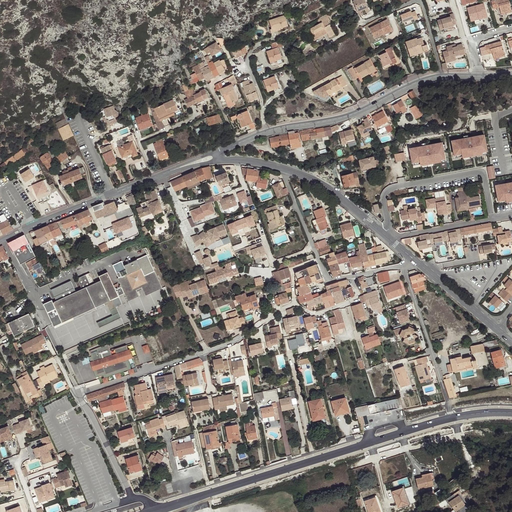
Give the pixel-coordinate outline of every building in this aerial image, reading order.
[(353,0),(358,11),(368,8),(365,0),(353,0)] [(508,0),(495,0),(491,1),(493,9),(497,8),(497,5),(499,4),(500,7),(501,12),(511,9),(508,0)] [(484,3),(467,8),(470,18),(478,16),(479,19),(487,17),(484,3)] [(411,11),(400,15),(403,22),(414,18),(415,20),(418,18),(415,11),(412,12),(411,11)] [(453,25),(457,24),(454,13),(450,14),(451,16),(447,18),(441,19),(437,20),(439,27),(443,26),(444,28),(448,27),(453,25)] [(327,15),(318,20),(320,23),(310,29),(313,34),(311,35),(314,40),(324,35),(323,34),(327,32),(328,33),(330,37),(335,34),(327,20),(329,19),(327,15)] [(272,29),(280,27),(280,29),(288,26),(285,16),(269,21),(271,26),(272,29)] [(370,28),(374,38),(383,34),(382,33),(392,28),(387,20),(370,28)] [(220,45),(222,47),(226,44),(223,38),(219,38),(217,38),(220,45)] [(429,51),(427,44),(424,45),(422,38),(417,39),(417,38),(405,42),(409,53),(422,49),(423,52),(423,53),(429,51)] [(505,54),(501,41),(485,46),(487,54),(490,53),(490,51),(492,50),(492,52),(494,57),(505,54)] [(221,50),(218,46),(217,43),(208,48),(204,50),(207,54),(210,52),(213,56),(221,51),(221,50)] [(231,49),(236,58),(248,52),(245,46),(244,44),(239,46),(238,46),(231,49)] [(460,55),(465,53),(462,44),(457,46),(458,46),(457,47),(456,44),(447,47),(448,51),(443,52),(445,59),(450,58),(450,59),(455,58),(455,56),(455,55),(460,54),(460,55)] [(266,51),(270,63),(277,61),(276,58),(281,56),(278,47),(266,51)] [(397,62),(392,51),(394,50),(392,47),(385,50),(387,52),(380,55),(382,59),(381,60),(384,66),(390,63),(393,62),(394,63),(397,62)] [(214,63),(219,74),(228,70),(223,60),(220,61),(220,60),(214,63)] [(375,70),(370,60),(353,69),(352,67),(348,69),(352,77),(354,79),(358,77),(357,75),(356,73),(358,72),(359,74),(362,78),(375,70)] [(219,74),(214,63),(212,61),(207,63),(209,66),(215,77),(219,74)] [(199,81),(205,78),(201,70),(198,65),(192,68),(194,71),(195,71),(196,73),(190,76),(192,78),(192,80),(198,77),(199,81)] [(206,81),(215,77),(209,66),(201,70),(205,78),(206,81)] [(349,79),(352,77),(348,69),(346,66),(342,68),(349,79)] [(230,83),(236,80),(234,75),(227,78),(230,83)] [(263,80),(267,92),(274,89),(273,87),(278,85),(275,76),(263,80)] [(347,84),(342,76),(324,86),(329,95),(340,88),(338,85),(337,82),(339,81),(340,84),(342,87),(347,84)] [(257,96),(252,83),(250,84),(248,80),(242,82),(249,101),(254,99),(254,97),(257,96)] [(231,84),(219,89),(222,95),(225,93),(227,92),(228,94),(230,98),(232,103),(234,102),(238,100),(231,84)] [(188,98),(195,94),(192,88),(188,90),(185,92),(188,98)] [(200,92),(195,94),(188,98),(185,99),(188,106),(197,102),(204,99),(209,97),(205,89),(200,91),(200,92)] [(197,102),(188,106),(189,108),(204,100),(204,99),(197,102)] [(155,108),(159,119),(174,112),(178,110),(173,100),(155,108)] [(402,101),(393,105),(397,112),(395,113),(397,116),(403,113),(403,112),(407,110),(402,101)] [(115,110),(113,105),(104,108),(107,115),(102,117),(101,118),(103,121),(105,120),(107,126),(110,125),(112,124),(120,121),(118,115),(118,113),(115,110)] [(416,119),(423,115),(417,105),(410,108),(416,119)] [(154,107),(151,108),(159,131),(166,128),(160,121),(159,119),(155,108),(154,107)] [(142,116),(136,119),(140,129),(147,126),(147,127),(153,125),(147,110),(140,112),(142,116)] [(252,123),(248,110),(239,114),(238,114),(238,115),(237,116),(237,117),(238,118),(241,127),(248,125),(252,123)] [(372,117),(370,113),(366,115),(367,118),(369,121),(373,119),(378,129),(390,123),(383,111),(372,117)] [(174,112),(159,119),(160,121),(175,114),(174,112)] [(219,114),(207,118),(210,125),(221,122),(219,114)] [(369,121),(367,118),(364,120),(364,122),(365,123),(363,124),(357,127),(362,137),(369,133),(368,131),(372,129),(369,121)] [(58,129),(68,124),(66,119),(56,124),(58,129)] [(63,140),(74,136),(68,124),(58,129),(63,140)] [(322,137),(332,135),(332,132),(331,127),(330,127),(313,130),(313,129),(300,132),(302,140),(315,138),(322,137)] [(355,138),(352,129),(339,133),(342,145),(347,143),(346,141),(355,138)] [(294,131),(288,132),(290,144),(291,148),(301,146),(298,133),(295,134),(294,131)] [(281,145),(290,144),(288,132),(279,134),(279,137),(281,145)] [(485,133),(451,139),(455,157),(488,150),(485,133)] [(26,139),(29,143),(35,140),(32,135),(26,139)] [(154,144),(160,160),(169,156),(161,136),(155,139),(156,143),(154,144)] [(271,147),(281,145),(279,137),(275,137),(270,138),(271,147)] [(133,141),(119,147),(123,157),(127,156),(137,152),(133,141)] [(443,141),(409,147),(412,165),(446,159),(443,141)] [(105,148),(101,149),(108,166),(117,163),(111,151),(114,149),(112,144),(105,148)] [(390,152),(389,146),(380,148),(382,154),(390,152)] [(52,149),(48,152),(51,157),(52,158),(55,156),(57,155),(52,149)] [(22,150),(4,163),(6,165),(8,167),(25,154),(22,150)] [(60,163),(62,161),(66,159),(69,157),(64,150),(57,155),(55,156),(60,163)] [(40,158),(49,170),(57,165),(52,158),(51,157),(48,152),(40,158)] [(359,160),(361,170),(376,166),(376,165),(374,160),(373,157),(359,160)] [(38,170),(35,163),(24,166),(25,171),(32,169),(33,172),(38,170)] [(487,166),(489,178),(495,178),(494,165),(487,166)] [(209,166),(202,168),(206,180),(212,178),(209,166)] [(208,198),(213,196),(210,190),(208,183),(206,180),(202,168),(183,176),(187,186),(188,189),(203,182),(206,190),(205,190),(208,198)] [(258,169),(254,168),(254,170),(242,168),(243,175),(245,180),(257,182),(257,186),(266,188),(267,179),(258,177),(259,175),(259,171),(258,170),(258,169)] [(69,172),(73,181),(83,178),(82,175),(79,169),(73,171),(69,172)] [(117,171),(120,179),(125,177),(121,169),(117,171)] [(63,185),(73,181),(69,172),(68,170),(62,172),(64,175),(59,176),(63,185)] [(226,172),(216,176),(220,185),(230,181),(226,172)] [(342,176),(345,186),(355,183),(359,182),(357,172),(342,176)] [(183,176),(171,182),(175,191),(187,186),(183,176)] [(31,183),(38,199),(43,198),(43,199),(46,198),(45,197),(49,195),(43,178),(31,183)] [(511,180),(495,184),(498,202),(511,199),(511,180)] [(272,185),(278,198),(285,195),(279,182),(272,185)] [(155,190),(145,194),(148,200),(150,206),(148,207),(142,209),(141,206),(136,208),(140,217),(152,212),(154,215),(163,211),(155,190)] [(253,203),(251,195),(246,196),(245,190),(237,192),(239,203),(247,201),(248,205),(253,203)] [(466,191),(458,192),(459,197),(455,198),(456,203),(460,202),(461,207),(468,206),(468,207),(481,205),(479,196),(470,197),(469,190),(466,191)] [(129,206),(136,204),(133,195),(126,198),(129,206)] [(221,195),(213,197),(215,202),(220,200),(224,210),(237,205),(233,195),(222,199),(221,195)] [(446,205),(445,196),(428,200),(429,206),(430,206),(431,208),(437,207),(438,214),(452,212),(450,204),(446,205)] [(102,203),(92,207),(97,218),(117,210),(114,201),(103,205),(102,203)] [(460,202),(456,203),(457,211),(468,209),(468,207),(468,206),(461,207),(460,202)] [(268,224),(270,229),(282,225),(279,217),(279,216),(276,206),(265,209),(266,210),(264,211),(266,214),(267,214),(270,223),(268,224)] [(323,207),(314,211),(317,219),(315,220),(317,223),(322,235),(327,233),(325,229),(329,227),(326,220),(325,220),(323,217),(325,216),(326,216),(323,207)] [(400,211),(402,220),(410,218),(417,217),(417,220),(418,222),(422,221),(420,211),(416,212),(416,208),(400,211)] [(81,212),(88,226),(90,224),(88,221),(93,219),(89,209),(81,212)] [(5,233),(13,229),(8,220),(3,211),(0,212),(0,218),(2,223),(1,224),(0,224),(0,228),(3,234),(5,233)] [(73,216),(77,223),(80,229),(83,228),(82,225),(85,223),(87,226),(88,226),(81,212),(73,216)] [(226,224),(230,234),(254,225),(250,215),(226,224)] [(73,216),(61,220),(64,229),(77,223),(73,216)] [(113,227),(116,233),(125,229),(121,220),(108,226),(109,229),(113,227)] [(56,222),(48,226),(54,237),(62,233),(56,222)] [(343,239),(355,235),(351,223),(340,226),(343,239)] [(460,228),(461,236),(493,230),(492,229),(491,223),(486,224),(460,228)] [(219,237),(227,234),(224,224),(208,230),(208,231),(206,233),(205,233),(204,231),(198,236),(201,240),(203,238),(208,245),(212,242),(211,240),(219,237)] [(48,226),(42,228),(48,240),(54,237),(48,226)] [(493,230),(494,236),(497,236),(499,243),(502,243),(507,242),(511,241),(510,231),(504,232),(505,234),(503,234),(502,232),(502,227),(497,228),(497,229),(492,229),(493,230)] [(48,240),(42,228),(34,231),(37,237),(33,239),(36,246),(48,240)] [(460,228),(429,234),(431,242),(461,236),(460,228)] [(429,234),(420,236),(421,241),(418,241),(419,248),(432,246),(431,242),(429,234)] [(36,255),(25,235),(8,243),(19,264),(36,255)] [(198,245),(203,242),(201,240),(198,236),(198,235),(193,236),(194,239),(198,245)] [(108,242),(110,246),(120,241),(118,237),(108,242)] [(212,242),(208,245),(203,238),(201,240),(203,242),(207,247),(213,243),(216,242),(216,241),(220,239),(219,237),(211,240),(212,242)] [(325,239),(314,243),(317,249),(319,248),(328,245),(325,239)] [(99,246),(102,253),(109,250),(106,242),(99,246)] [(264,256),(261,243),(245,247),(247,254),(249,253),(251,260),(264,256)] [(359,251),(362,262),(369,260),(367,255),(365,244),(358,246),(359,251)] [(492,249),(496,249),(495,244),(479,246),(480,253),(492,252),(492,249)] [(2,245),(0,246),(0,257),(2,257),(4,261),(8,259),(9,258),(7,255),(2,245)] [(376,247),(378,253),(373,254),(367,255),(369,260),(362,262),(363,265),(364,267),(376,265),(376,264),(388,261),(386,252),(385,252),(385,249),(382,249),(381,245),(376,247)] [(319,249),(321,254),(330,251),(328,246),(319,249)] [(210,256),(202,257),(201,250),(196,251),(199,266),(212,264),(210,256)] [(346,251),(335,255),(337,261),(338,263),(338,264),(349,261),(348,258),(346,251)] [(349,261),(351,268),(363,265),(362,262),(359,251),(357,251),(358,256),(348,258),(349,261)] [(329,265),(338,263),(337,261),(335,255),(334,252),(329,253),(331,257),(327,259),(329,265)] [(121,285),(122,287),(128,301),(139,296),(137,292),(136,290),(142,287),(143,289),(145,296),(162,288),(147,255),(124,265),(126,270),(120,273),(122,277),(120,277),(118,278),(121,285)] [(36,258),(27,263),(31,270),(34,268),(33,266),(39,262),(36,258)] [(293,260),(277,266),(278,271),(289,267),(295,265),(293,260)] [(229,262),(224,264),(225,268),(206,275),(210,284),(219,281),(218,279),(226,276),(225,275),(228,274),(228,276),(228,277),(234,275),(232,269),(229,262)] [(338,263),(329,265),(330,268),(333,277),(342,275),(338,264),(338,263)] [(319,284),(325,283),(318,264),(312,266),(317,280),(315,280),(316,283),(318,282),(319,284)] [(317,280),(312,266),(307,268),(312,282),(315,280),(317,280)] [(274,281),(291,276),(290,274),(289,267),(278,271),(272,272),(274,281)] [(307,268),(300,270),(306,284),(307,283),(309,283),(312,282),(307,268)] [(306,284),(300,270),(297,271),(295,272),(295,273),(296,276),(295,277),(296,283),(297,287),(306,284)] [(388,271),(378,273),(380,282),(390,280),(389,276),(388,271)] [(105,289),(114,285),(108,272),(99,276),(101,280),(90,285),(86,275),(77,279),(82,289),(53,302),(56,309),(47,313),(55,329),(63,325),(62,323),(85,312),(86,314),(97,309),(96,307),(111,300),(105,289)] [(410,277),(413,289),(419,287),(420,290),(425,288),(423,280),(426,279),(424,277),(425,275),(422,273),(421,274),(420,274),(410,277)] [(255,286),(264,283),(261,276),(253,278),(255,286)] [(291,276),(274,281),(276,286),(289,282),(291,282),(291,276)] [(504,289),(501,292),(509,298),(511,294),(511,292),(510,291),(511,289),(511,280),(510,279),(506,283),(504,285),(507,288),(508,289),(506,291),(505,290),(504,289)] [(190,280),(179,284),(181,289),(185,287),(188,295),(188,297),(198,294),(200,293),(200,295),(208,292),(204,280),(192,284),(190,280)] [(399,281),(384,287),(386,293),(389,292),(391,298),(404,294),(399,281)] [(289,282),(276,286),(278,295),(279,297),(275,298),(277,304),(281,303),(281,304),(289,301),(287,292),(292,291),(289,282)] [(338,282),(325,286),(327,290),(330,289),(332,289),(339,286),(338,282)] [(310,286),(309,283),(307,283),(306,284),(297,287),(295,287),(296,297),(298,296),(301,295),(311,291),(309,287),(310,286)] [(96,307),(97,309),(107,304),(110,310),(123,305),(116,290),(122,287),(121,285),(119,286),(115,288),(114,285),(105,289),(111,300),(96,307)] [(331,293),(336,304),(345,300),(351,297),(348,288),(345,289),(341,291),(341,290),(340,289),(331,293)] [(327,292),(325,293),(330,306),(336,304),(331,293),(330,289),(327,290),(328,291),(327,292)] [(364,295),(366,301),(367,305),(371,304),(372,307),(380,304),(376,290),(364,295)] [(306,301),(319,295),(318,293),(312,295),(311,291),(301,295),(298,296),(301,303),(306,301)] [(492,292),(489,296),(493,299),(490,302),(492,304),(496,308),(502,301),(492,292)] [(506,301),(509,298),(501,292),(499,294),(506,301)] [(325,293),(321,294),(324,304),(325,308),(330,306),(325,293)] [(243,309),(253,306),(253,308),(259,306),(255,294),(247,297),(237,300),(237,302),(240,300),(243,309)] [(308,305),(308,306),(310,310),(312,309),(311,306),(320,302),(321,305),(324,304),(321,294),(319,295),(306,301),(308,305)] [(502,301),(496,308),(499,310),(505,303),(502,301)] [(361,303),(352,306),(356,318),(360,317),(361,320),(367,318),(361,303)] [(404,304),(393,307),(399,324),(409,321),(404,304)] [(339,309),(333,311),(335,316),(329,318),(334,334),(339,333),(338,329),(349,326),(345,312),(342,313),(341,312),(340,312),(339,309)] [(245,324),(242,317),(238,318),(236,310),(229,313),(231,318),(228,319),(229,321),(224,323),(226,330),(245,324)] [(62,323),(63,325),(86,314),(85,312),(62,323)] [(29,313),(8,323),(14,335),(35,326),(29,313)] [(295,325),(299,324),(297,315),(283,318),(286,331),(291,330),(290,328),(295,327),(295,325)] [(321,320),(317,321),(318,325),(322,341),(332,338),(327,322),(322,323),(321,320)] [(286,333),(300,329),(299,324),(295,325),(295,327),(290,328),(291,330),(286,331),(286,333)] [(282,337),(279,326),(270,328),(271,332),(269,333),(269,334),(265,335),(267,346),(272,345),(271,344),(271,343),(278,341),(278,338),(282,337)] [(394,330),(395,335),(399,334),(404,337),(407,336),(406,335),(409,334),(410,336),(404,338),(403,341),(408,344),(409,342),(414,341),(415,341),(418,336),(414,334),(413,335),(412,333),(413,331),(414,330),(408,327),(408,328),(403,330),(400,328),(394,330)] [(303,333),(296,334),(298,344),(305,343),(303,333)] [(366,349),(381,344),(380,342),(378,337),(377,334),(374,335),(369,337),(368,335),(362,338),(366,349)] [(42,335),(21,345),(26,355),(33,351),(41,347),(40,345),(45,342),(42,335)] [(287,340),(289,349),(298,347),(296,338),(287,340)] [(493,340),(493,341),(483,343),(484,348),(500,343),(497,339),(493,340)] [(261,343),(249,346),(251,355),(263,352),(261,343)] [(484,348),(483,343),(470,346),(472,353),(485,350),(484,348)] [(91,356),(89,357),(96,377),(104,375),(104,377),(131,368),(128,360),(133,358),(130,348),(128,348),(127,345),(115,349),(116,353),(112,354),(108,344),(89,350),(91,356)] [(150,344),(144,346),(146,353),(152,351),(150,344)] [(501,349),(491,352),(495,368),(505,365),(501,349)] [(426,356),(414,360),(414,362),(419,380),(430,377),(428,370),(426,362),(428,362),(426,356)] [(451,364),(453,372),(458,370),(457,369),(464,367),(464,369),(473,367),(477,366),(476,360),(472,361),(471,357),(462,359),(458,360),(458,357),(450,359),(451,364)] [(199,358),(182,364),(184,370),(191,368),(191,366),(196,364),(197,366),(204,364),(203,362),(199,358)] [(213,359),(215,369),(219,369),(224,368),(224,370),(228,369),(227,360),(223,361),(222,358),(221,358),(216,359),(213,359)] [(243,360),(232,362),(234,373),(245,371),(243,360)] [(58,375),(52,364),(45,368),(41,370),(37,372),(40,378),(37,380),(41,389),(44,387),(44,385),(42,383),(49,380),(58,375)] [(410,384),(404,366),(395,369),(400,384),(405,382),(406,385),(410,384)] [(16,377),(18,379),(28,374),(27,371),(16,377)] [(197,372),(182,375),(182,378),(183,380),(184,385),(184,386),(191,384),(199,383),(197,372)] [(34,395),(38,392),(37,391),(28,374),(18,379),(21,385),(22,384),(26,393),(31,390),(34,395)] [(175,386),(173,374),(164,376),(167,388),(175,386)] [(167,388),(164,376),(156,378),(158,390),(167,388)] [(450,377),(444,379),(450,398),(456,397),(456,396),(456,395),(450,377)] [(124,382),(105,389),(107,395),(110,394),(118,391),(123,390),(125,389),(126,386),(124,382)] [(146,382),(135,385),(136,390),(137,394),(135,395),(138,405),(137,405),(138,409),(145,408),(144,404),(146,403),(146,401),(153,399),(154,399),(151,389),(147,390),(146,382)] [(105,389),(87,395),(89,401),(99,398),(105,395),(107,395),(105,389)] [(291,399),(296,398),(294,390),(288,392),(290,397),(279,400),(282,411),(293,408),(291,399)] [(263,392),(253,394),(254,399),(254,401),(263,399),(262,398),(264,398),(263,392)] [(218,399),(213,400),(215,410),(220,409),(219,407),(226,406),(234,404),(232,394),(225,395),(222,396),(217,397),(218,399)] [(123,396),(112,400),(115,410),(126,407),(123,396)] [(345,397),(331,401),(334,412),(340,411),(341,414),(349,412),(345,397)] [(193,412),(210,409),(208,398),(191,402),(193,412)] [(115,410),(112,400),(111,399),(107,400),(100,402),(99,403),(103,413),(104,417),(112,414),(111,411),(115,410)] [(321,399),(309,401),(313,421),(320,419),(325,418),(321,399)] [(368,405),(370,414),(400,408),(399,405),(397,406),(396,399),(368,405)] [(240,408),(240,412),(245,411),(248,410),(246,402),(242,403),(239,404),(240,408)] [(273,406),(261,409),(262,418),(275,416),(276,419),(279,418),(276,402),(272,403),(273,406)] [(370,414),(368,405),(355,408),(357,417),(363,416),(370,414)] [(162,418),(165,425),(169,424),(169,426),(176,424),(178,423),(179,424),(179,425),(188,422),(184,411),(175,413),(175,412),(162,417),(162,418)] [(388,414),(371,420),(372,424),(374,428),(391,422),(390,418),(388,414)] [(166,427),(165,425),(162,418),(159,419),(158,418),(150,421),(150,423),(145,425),(149,436),(157,433),(156,429),(161,427),(162,429),(166,427)] [(16,425),(19,433),(25,431),(25,429),(28,428),(28,429),(32,428),(28,419),(20,422),(20,423),(16,425)] [(248,436),(249,440),(258,438),(255,425),(250,426),(249,422),(245,423),(247,432),(248,436)] [(199,433),(202,448),(206,447),(206,449),(222,445),(221,442),(219,443),(217,430),(216,430),(215,424),(203,428),(204,432),(199,433)] [(226,427),(229,442),(241,439),(238,424),(226,427)] [(0,429),(0,442),(12,438),(8,426),(0,429)] [(132,427),(118,431),(121,441),(128,439),(135,437),(132,427)] [(54,447),(49,435),(41,438),(44,445),(34,448),(36,456),(42,454),(44,461),(51,458),(48,449),(54,447)] [(174,446),(172,446),(174,457),(178,456),(179,458),(183,457),(182,455),(186,454),(186,451),(194,450),(192,441),(176,444),(176,448),(175,449),(174,446)] [(156,461),(160,464),(164,457),(157,452),(156,454),(155,456),(152,454),(150,457),(156,461)] [(138,455),(126,459),(130,472),(134,471),(134,470),(142,467),(138,455)] [(66,487),(73,484),(68,470),(57,474),(58,478),(57,479),(56,478),(52,479),(56,488),(65,484),(66,487)] [(423,477),(416,479),(418,489),(433,486),(432,480),(431,475),(423,477)] [(0,489),(1,490),(1,492),(15,489),(13,481),(9,482),(8,481),(4,482),(0,482),(0,489)] [(40,488),(35,489),(39,500),(46,497),(47,499),(55,496),(50,484),(42,487),(43,488),(41,489),(40,488)] [(392,491),(398,507),(408,504),(403,489),(397,491),(396,490),(392,491)] [(435,496),(433,492),(432,490),(425,494),(428,501),(435,497),(435,496)] [(459,490),(445,500),(448,503),(449,502),(454,509),(455,511),(466,504),(460,496),(462,495),(459,490)] [(365,501),(368,511),(380,511),(376,499),(370,501),(369,499),(365,501)]
